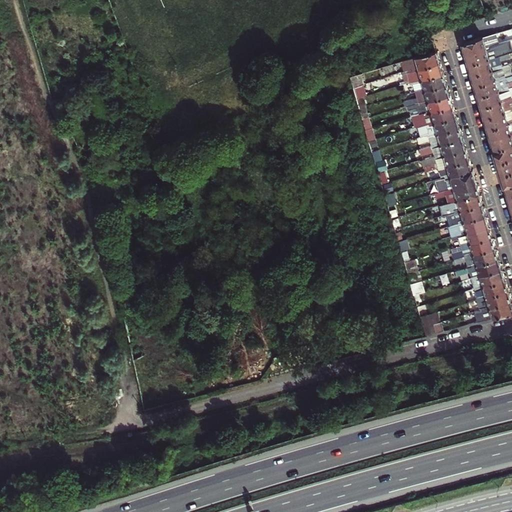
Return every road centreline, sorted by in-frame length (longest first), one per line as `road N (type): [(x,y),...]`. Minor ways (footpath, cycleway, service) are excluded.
road 1 (track): [(17,0),(46,106),(90,204),(134,425)]
road 2 (residential): [(134,425),(511,326)]
road 3 (motorway): [(511,405),(144,511)]
road 4 (residential): [(511,17),(444,37),(511,256)]
road 5 (motorway): [(272,511),(511,445)]
